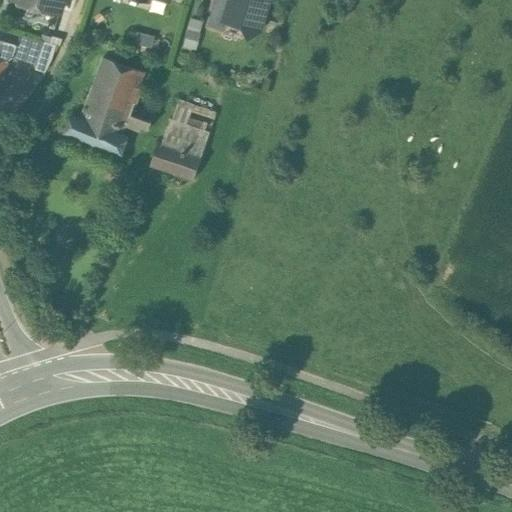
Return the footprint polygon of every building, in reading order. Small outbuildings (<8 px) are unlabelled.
[(17,0),(24,2),(28,7),(34,9),(40,7),(60,13),(63,0),(17,0)] [(230,2),(222,0),(217,0),(210,24),(224,28),(226,20),(225,20),(230,2)] [(266,0),(230,0),(230,2),(225,20),(226,20),(241,24),(247,35),(258,30),(266,0)] [(182,43),(195,47),(203,20),(191,16),(182,43)] [(44,42),(20,35),(17,45),(13,57),(13,58),(36,65),(44,42)] [(17,45),(0,39),(0,87),(8,62),(13,58),(13,57),(17,45)] [(144,72),(103,57),(89,96),(110,104),(107,114),(129,122),(135,105),(140,92),(141,92),(141,90),(139,86),(144,72)] [(110,104),(89,96),(81,118),(71,114),(63,132),(67,134),(121,157),(128,136),(121,134),(126,122),(129,123),(129,122),(107,114),(110,104)] [(216,112),(179,99),(172,119),(209,132),(216,112)] [(154,113),(135,105),(129,122),(129,123),(130,124),(129,127),(140,131),(141,128),(148,130),(154,113)] [(172,119),(170,119),(162,143),(201,157),(209,132),(172,119)] [(162,143),(158,142),(150,165),(193,179),(201,157),(162,143)]
